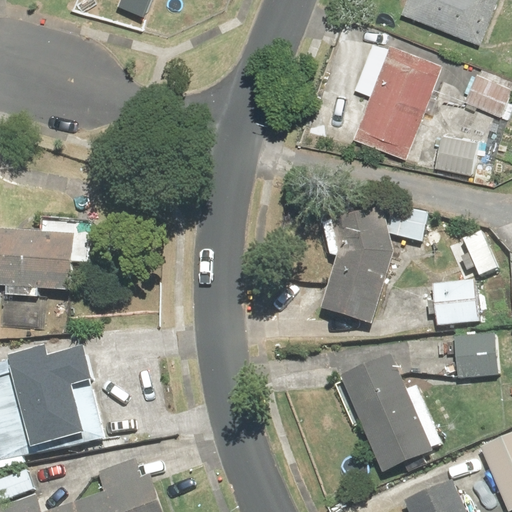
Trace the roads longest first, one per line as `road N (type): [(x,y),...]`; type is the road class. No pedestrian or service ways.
road 1 (residential): [(248,142),(232,210),(225,367),(275,511)]
road 2 (residential): [(14,75),(248,142)]
road 3 (residential): [(297,0),(248,142)]
